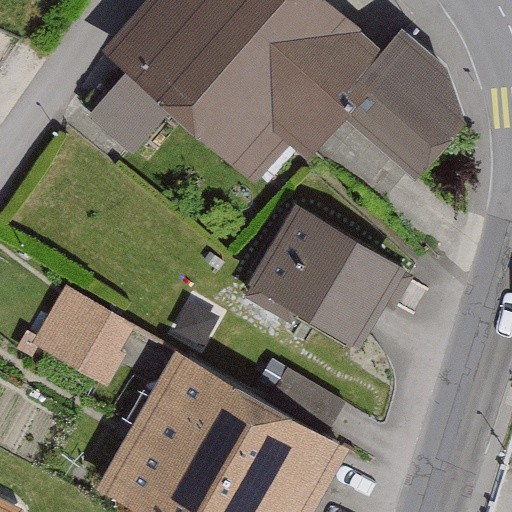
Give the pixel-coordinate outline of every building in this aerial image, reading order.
[(383,49),(327,0),(143,0),(99,51),(125,74),(88,116),(130,154),(170,109),(252,181),(290,138),(313,158),(350,117),(415,175),(462,121),(448,72),(400,29),(383,49)] [(398,268),(295,209),(249,287),(352,347),(398,268)] [(141,322),(68,279),(33,339),(106,382),(141,322)] [(106,490),(144,511),(302,511),(340,445),(180,356),(106,490)] [(34,511),(25,486),(0,473),(0,511),(34,511)]
